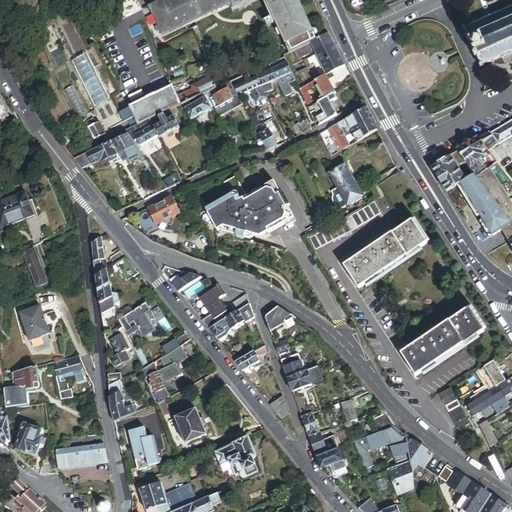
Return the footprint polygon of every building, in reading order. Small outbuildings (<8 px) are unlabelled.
[(157,18),(164,33),(230,3),(232,7),(248,0),(268,0),(288,44),(314,32),(299,0),(163,0),(152,5),(154,10),(157,18)] [(511,5),(511,6),(511,7),(503,11),(503,9),(501,10),(502,12),(493,15),(490,9),(483,12),(486,19),(477,23),(476,22),(474,23),(475,24),(466,28),(465,27),(462,28),(464,31),(465,31),(469,38),(467,39),(470,45),(475,58),(477,57),(481,65),(480,66),(482,69),(484,67),(484,66),(492,62),(493,63),(495,63),(495,61),(503,57),(507,65),(511,62),(511,56),(511,53),(511,52),(511,5)] [(154,10),(145,14),(148,22),(157,18),(154,10)] [(314,32),(288,44),(292,53),(299,49),(317,40),(314,32)] [(289,67),(303,60),(302,58),(310,53),(312,57),(315,55),(335,45),(329,34),(317,40),(299,49),(292,53),(284,57),(289,67)] [(332,73),(346,67),(335,45),(315,55),(317,58),(314,60),(315,62),(321,75),(326,73),(327,76),(330,75),(332,73)] [(94,79),(98,77),(86,54),(73,61),(85,84),(88,82),(94,79)] [(310,64),(315,62),(314,60),(317,58),(315,55),(312,57),(307,59),(310,64)] [(307,66),(310,64),(307,59),(303,60),(289,67),(299,90),(305,87),(304,85),(314,81),(307,66)] [(276,81),(290,74),(286,64),(271,70),(276,81)] [(337,82),(350,75),(346,67),(332,73),(337,82)] [(262,87),(276,81),(271,70),(257,77),(262,87)] [(280,88),(294,82),(290,74),(276,81),(277,83),(280,88)] [(335,94),(337,94),(330,80),(332,79),(330,75),(327,76),(316,81),(325,99),(335,94)] [(245,95),(262,87),(257,77),(250,80),(249,78),(245,80),(246,82),(240,85),(245,95)] [(91,87),(97,84),(94,79),(88,82),(91,87)] [(150,121),(156,118),(182,106),(207,94),(217,90),(212,79),(191,88),(192,90),(176,98),(171,88),(154,96),(154,95),(145,99),(145,100),(129,108),(130,109),(118,114),(122,123),(134,118),(137,126),(150,121)] [(101,113),(111,107),(99,83),(97,84),(91,87),(89,88),(101,113)] [(210,97),(216,109),(233,100),(228,91),(233,88),(231,83),(217,90),(207,94),(208,98),(210,97)] [(240,85),(233,88),(238,97),(245,95),(240,85)] [(186,110),(191,121),(212,111),(206,99),(208,98),(207,94),(182,106),(184,110),(186,110)] [(320,125),(338,115),(331,102),(337,99),(335,94),(325,99),(312,106),(318,117),(316,118),(320,125)] [(340,153),(351,147),(342,129),(345,127),(347,128),(351,127),(359,143),(379,131),(367,108),(327,129),(340,153)] [(160,139),(180,129),(175,119),(168,122),(165,117),(164,116),(160,118),(160,119),(162,125),(160,126),(156,118),(150,121),(159,138),(160,139)] [(95,118),(87,122),(89,128),(98,124),(95,118)] [(138,148),(159,138),(150,121),(137,126),(127,131),(130,135),(138,148)] [(304,133),(311,130),(306,121),(299,124),(304,133)] [(511,121),(491,134),(497,145),(498,146),(511,138),(511,121)] [(106,139),(109,138),(101,122),(98,124),(89,128),(95,141),(104,136),(106,139)] [(299,136),(304,133),(299,124),(294,126),(299,136)] [(259,128),(262,134),(269,130),(266,125),(259,128)] [(15,145),(30,138),(23,128),(10,134),(15,145)] [(277,147),(278,146),(269,130),(262,134),(259,135),(267,150),(277,147)] [(475,177),(478,180),(497,163),(487,151),(497,145),(491,134),(458,153),(471,171),(475,177)] [(138,148),(130,135),(113,143),(119,154),(125,150),(128,156),(130,160),(139,156),(139,157),(143,155),(138,148)] [(118,157),(117,155),(119,154),(113,143),(88,155),(74,160),(82,170),(94,165),(101,162),(101,163),(109,159),(111,162),(118,159),(118,157)] [(380,168),(394,161),(387,147),(373,154),(380,168)] [(125,150),(119,154),(123,162),(128,156),(125,150)] [(459,187),(466,182),(458,168),(463,165),(468,173),(471,171),(458,153),(432,169),(448,194),(459,187)] [(511,182),(497,163),(478,180),(475,177),(466,182),(459,187),(478,218),(480,217),(484,222),(493,238),(502,232),(510,243),(511,241),(511,182)] [(341,198),(358,189),(345,166),(328,175),(336,189),(341,198)] [(267,234),(295,218),(276,182),(248,197),(237,177),(199,197),(218,231),(225,227),(237,231),(236,235),(246,238),(247,234),(254,236),(255,232),(262,234),(266,232),(267,234)] [(162,183),(167,191),(175,187),(172,181),(168,180),(162,183)] [(158,195),(152,184),(138,191),(144,202),(158,195)] [(341,198),(336,189),(331,192),(333,195),(332,198),(332,200),(333,203),(335,205),(337,206),(339,206),(340,209),(345,206),(341,198)] [(362,197),(358,189),(341,198),(345,206),(362,197)] [(0,228),(9,226),(10,227),(37,218),(32,202),(29,203),(26,194),(0,203),(0,228)] [(159,231),(172,225),(170,220),(181,215),(173,199),(135,217),(143,233),(157,226),(159,231)] [(308,238),(315,251),(381,215),(374,203),(319,232),(308,238)] [(93,216),(90,222),(93,243),(108,236),(93,216)] [(343,267),(357,289),(428,245),(414,222),(343,267)] [(493,238),(484,222),(481,224),(490,239),(493,238)] [(97,277),(108,270),(104,243),(111,240),(108,236),(93,243),(97,277)] [(36,288),(47,284),(36,251),(25,254),(36,288)] [(113,267),(116,265),(126,259),(122,253),(109,260),(113,267)] [(116,265),(127,283),(140,275),(126,259),(116,265)] [(112,294),(108,270),(97,277),(102,307),(113,300),(112,294)] [(183,274),(171,281),(175,286),(187,279),(185,277),(187,276),(183,274)] [(175,286),(180,293),(202,280),(187,276),(185,277),(187,279),(175,286)] [(233,316),(228,308),(225,309),(220,301),(227,297),(220,285),(201,296),(202,299),(212,317),(204,322),(210,330),(233,316)] [(238,313),(240,312),(252,305),(249,296),(234,305),(238,313)] [(103,314),(116,312),(114,304),(113,300),(102,307),(103,314)] [(18,313),(28,341),(49,334),(45,324),(42,314),(39,305),(18,313)] [(144,339),(156,332),(146,316),(151,313),(147,305),(133,313),(126,317),(124,318),(129,326),(135,323),(144,339)] [(123,312),(126,317),(133,313),(130,308),(123,312)] [(282,319),(285,323),(293,317),(279,308),(268,317),(267,320),(271,332),(281,324),(280,322),(282,319)] [(400,355),(414,378),(486,334),(471,310),(400,355)] [(219,342),(233,334),(237,327),(246,321),(240,312),(238,313),(233,316),(210,330),(219,342)] [(118,356),(128,350),(120,335),(109,341),(118,356)] [(174,343),(179,350),(193,342),(187,335),(174,343)] [(316,342),(314,335),(304,339),(307,345),(316,342)] [(185,362),(202,353),(193,342),(179,350),(185,362)] [(174,343),(165,348),(169,356),(179,350),(174,343)] [(139,346),(134,349),(143,367),(148,364),(139,346)] [(261,363),(259,359),(269,353),(267,347),(246,359),(237,365),(244,373),(261,363)] [(111,360),(116,368),(133,359),(128,350),(118,356),(111,360)] [(232,358),(237,365),(246,359),(244,355),(239,359),(236,355),(232,358)] [(66,380),(83,376),(78,357),(54,363),(57,377),(56,377),(61,400),(69,399),(65,383),(62,383),(60,376),(65,375),(66,380)] [(283,365),(285,370),(301,364),(299,358),(292,362),(283,365)] [(156,366),(170,397),(177,394),(163,363),(156,366)] [(289,380),(306,374),(302,363),(301,364),(285,370),(289,380)] [(490,393),(508,383),(501,370),(502,370),(499,364),(497,365),(496,363),(479,373),(490,393)] [(167,398),(170,397),(156,366),(155,364),(143,371),(157,403),(159,402),(167,398)] [(29,388),(39,387),(37,367),(15,372),(16,384),(24,383),(24,388),(16,388),(4,390),(7,409),(32,406),(29,388)] [(312,386),(324,382),(320,368),(308,373),(312,386)] [(121,381),(127,378),(123,370),(110,376),(111,386),(121,381)] [(293,393),(312,386),(308,373),(306,374),(289,380),(293,393)] [(206,380),(211,388),(225,382),(219,374),(206,380)] [(83,394),(94,393),(93,385),(90,377),(79,384),(82,390),(83,394)] [(124,405),(126,404),(124,398),(126,398),(123,393),(126,392),(121,381),(111,386),(116,397),(112,398),(112,410),(115,423),(139,412),(135,404),(126,408),(124,405)] [(472,419),(496,406),(500,403),(511,396),(511,381),(470,406),(469,405),(466,407),(472,419)] [(351,400),(358,398),(368,394),(362,386),(347,392),(351,400)] [(472,427),(453,391),(442,396),(461,433),(472,427)] [(482,393),(472,399),(474,402),(484,396),(482,393)] [(361,405),(374,400),(368,394),(358,398),(361,405)] [(309,416),(302,396),(295,398),(302,419),(309,416)] [(277,414),(288,406),(285,397),(269,405),(277,414)] [(162,410),(170,407),(167,398),(159,402),(162,410)] [(347,421),(357,418),(355,412),(354,406),(353,404),(343,407),(347,421)] [(334,413),(341,410),(340,405),(332,408),(334,413)] [(284,422),(292,418),(288,406),(277,414),(284,422)] [(186,444),(207,436),(204,427),(201,420),(197,411),(176,419),(186,444)] [(310,439),(321,435),(313,414),(309,416),(302,419),(310,439)] [(0,437),(6,445),(11,442),(8,419),(6,418),(0,424),(0,437)] [(42,439),(40,438),(43,430),(25,423),(16,447),(27,451),(28,450),(36,453),(40,443),(42,439)] [(493,450),(500,446),(488,423),(481,428),(493,450)] [(369,435),(371,438),(393,429),(397,428),(394,424),(381,429),(380,427),(371,431),(372,434),(369,435)] [(144,468),(163,462),(155,435),(149,437),(146,428),(131,432),(134,442),(136,441),(138,447),(144,468)] [(407,445),(393,429),(371,438),(355,443),(370,477),(379,475),(370,454),(391,446),(398,468),(411,464),(408,449),(407,445)] [(71,449),(105,445),(103,435),(90,437),(90,438),(70,441),(71,449)] [(317,458),(328,454),(323,441),(321,435),(310,439),(317,458)] [(273,464),(284,455),(277,446),(269,437),(261,443),(260,449),(273,464)] [(328,454),(339,450),(334,437),(323,441),(328,454)] [(255,461),(258,460),(248,440),(216,455),(223,470),(234,465),(240,479),(244,476),(248,484),(262,477),(255,461)] [(60,468),(108,461),(105,445),(71,449),(52,452),(53,457),(53,459),(59,458),(60,468)] [(141,469),(144,468),(138,447),(135,448),(141,469)] [(413,491),(419,491),(418,476),(423,469),(425,470),(428,465),(426,464),(430,459),(428,458),(430,455),(419,447),(408,449),(411,464),(398,468),(391,471),(401,491),(409,496),(413,491)] [(337,471),(346,467),(340,451),(317,459),(321,471),(334,466),(337,471)] [(428,465),(433,469),(439,461),(432,456),(430,459),(431,460),(428,465)] [(42,473),(54,472),(53,459),(53,457),(46,457),(42,473)] [(425,470),(430,474),(433,469),(428,465),(425,470)] [(507,511),(511,506),(511,504),(458,471),(449,484),(464,496),(459,508),(465,511),(507,511)] [(47,504),(44,502),(23,482),(15,490),(20,494),(17,497),(20,499),(23,497),(24,498),(20,504),(25,509),(27,508),(31,511),(47,511),(48,511),(44,507),(47,504)] [(200,491),(197,483),(191,485),(192,487),(193,493),(194,493),(200,491)] [(304,503),(317,497),(307,484),(295,494),(299,505),(304,503)] [(180,511),(197,506),(194,493),(193,493),(172,501),(174,506),(169,509),(165,497),(163,486),(141,492),(146,511),(180,511)] [(165,497),(169,509),(174,506),(172,501),(193,493),(192,487),(165,497)] [(197,506),(206,503),(202,491),(200,491),(194,493),(197,506)] [(304,503),(307,511),(323,505),(317,497),(304,503)] [(211,511),(220,507),(217,498),(206,503),(197,506),(180,511),(211,511)] [(377,511),(371,499),(359,511),(377,511)] [(108,511),(110,511),(111,508),(111,505),(109,503),(107,501),(104,501),(101,502),(99,503),(98,507),(99,510),(100,511),(108,511)]
